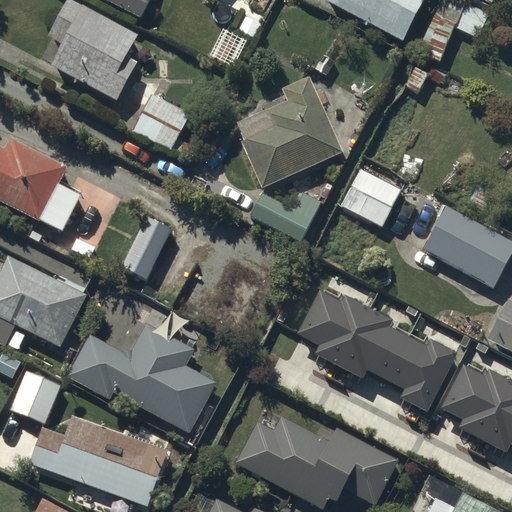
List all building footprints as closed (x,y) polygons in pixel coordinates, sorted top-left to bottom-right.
[(96,0),(143,23),(154,0),(96,0)] [(429,1),(426,0),(328,0),(325,7),(404,48),(429,1)] [(490,19),(448,0),(444,0),(419,57),(440,66),(456,32),(479,42),(490,19)] [(498,0),(476,0),(494,9),(498,0)] [(142,42),(69,3),(48,42),(66,51),(54,73),(118,107),(138,70),(129,66),(142,42)] [(261,29),(247,22),(241,35),(254,42),(261,29)] [(335,66),(325,59),(316,73),(326,79),(335,66)] [(429,80),(417,73),(406,91),(418,98),(429,80)] [(446,78),(434,73),(430,82),(441,88),(446,78)] [(346,161),(312,82),(283,95),(289,109),(239,130),(247,148),(244,149),(265,196),(346,161)] [(192,121),(153,102),(135,137),(182,161),(189,148),(180,144),(192,121)] [(7,156),(0,152),(0,207),(42,228),(68,174),(12,147),(7,156)] [(109,160),(95,186),(154,218),(168,192),(109,160)] [(401,197),(363,178),(345,212),(383,231),(401,197)] [(297,217),(263,200),(252,223),(303,248),(323,208),(305,199),(297,217)] [(511,260),(511,247),(448,213),(425,255),(495,293),(511,260)] [(173,236),(148,223),(122,273),(147,286),(173,236)] [(88,302),(9,263),(0,281),(0,323),(62,354),(88,302)] [(265,286),(249,278),(223,325),(238,334),(265,286)] [(344,299),(320,287),(296,334),(320,346),(317,353),(363,376),(368,366),(410,387),(406,396),(428,407),(456,353),(431,340),(429,344),(392,325),(396,318),(347,293),(344,299)] [(511,298),(510,298),(489,338),(511,349),(511,298)] [(26,340),(0,326),(0,348),(17,357),(26,340)] [(196,357),(148,331),(134,356),(125,358),(93,341),(71,382),(111,403),(114,397),(191,438),(217,389),(188,373),(196,357)] [(22,368),(4,359),(0,367),(0,376),(14,383),(22,368)] [(486,375),(462,363),(438,411),(461,422),(457,429),(505,453),(509,445),(511,446),(511,381),(488,370),(486,375)] [(61,392),(27,378),(11,417),(46,431),(61,392)] [(397,457),(335,425),(328,438),(280,412),(273,426),(256,418),(234,460),(321,506),(327,494),(334,498),(341,485),(373,502),(397,457)] [(150,511),(170,458),(75,424),(67,444),(44,436),(31,472),(143,511),(150,511)] [(499,511),(461,493),(453,509),(435,500),(429,511),(499,511)] [(246,511),(243,511),(213,497),(205,511),(263,511),(250,505),(246,511)]
